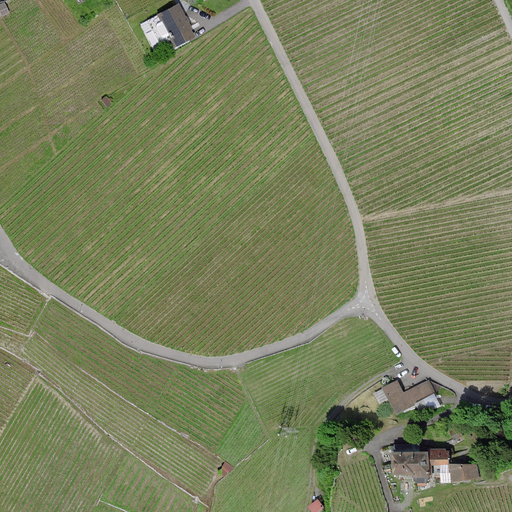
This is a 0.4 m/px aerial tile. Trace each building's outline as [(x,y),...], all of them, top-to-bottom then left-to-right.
[(176,46),(195,36),(180,5),(160,15),(176,46)] [(384,388),(397,413),(414,405),(413,402),(434,391),(428,380),(403,393),(401,388),(397,381),(384,388)] [(445,450),(431,450),(431,465),(449,464),(448,452),(445,452),(445,450)] [(427,453),(393,454),(394,474),(414,474),(414,477),(428,476),(427,453)] [(476,465),(450,465),(453,481),(479,477),(476,465)]
